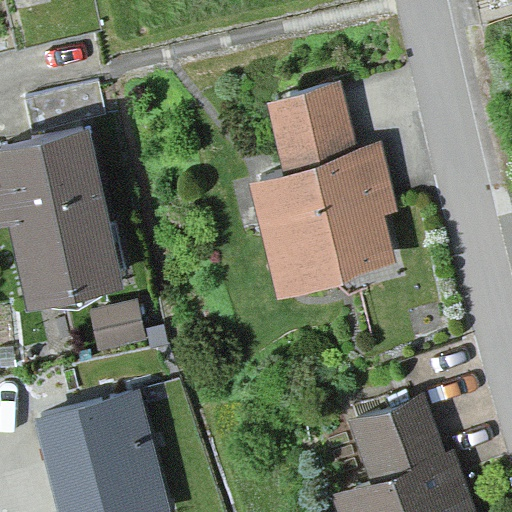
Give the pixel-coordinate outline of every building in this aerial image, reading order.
[(106,112),(99,80),(18,98),(25,130),(106,112)] [(372,142),(349,147),(334,80),(251,99),(267,166),(230,175),(258,295),(386,265),(375,214),(388,211),(372,142)] [(0,255),(10,301),(112,279),(78,124),(0,140),(0,255)] [(138,301),(89,314),(99,353),(149,340),(138,301)] [(322,511),(470,511),(447,452),(434,456),(410,394),(339,422),(361,478),(316,496),(322,511)] [(123,398),(32,425),(58,511),(97,511),(153,495),(123,398)]
